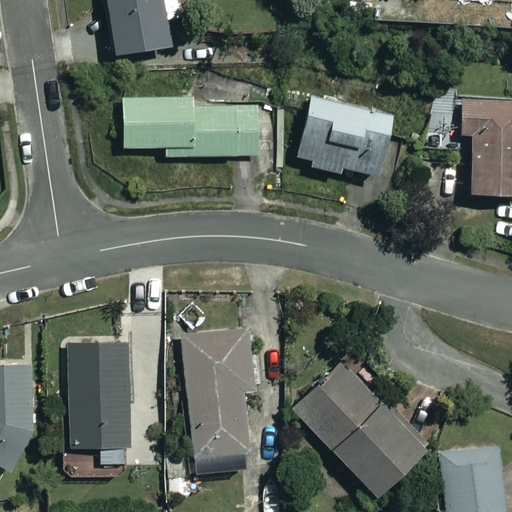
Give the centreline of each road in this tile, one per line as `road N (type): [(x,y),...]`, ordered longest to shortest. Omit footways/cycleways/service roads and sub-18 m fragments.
road 1 (residential): [(511,303),(330,250),(241,236),(145,241),(61,258)]
road 2 (residential): [(23,0),(61,258)]
